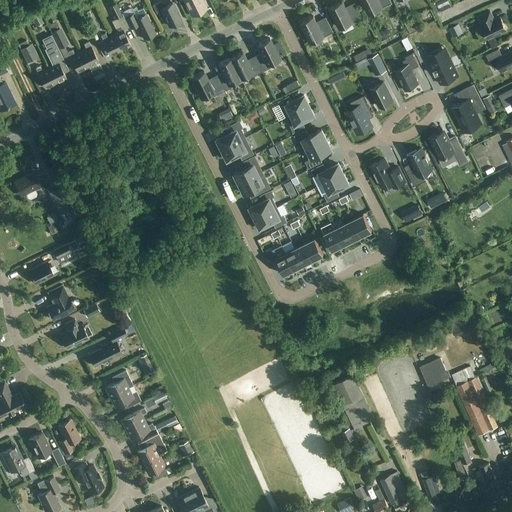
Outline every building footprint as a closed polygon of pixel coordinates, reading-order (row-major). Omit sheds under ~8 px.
[(183,0),(191,15),(206,8),(202,0),(183,0)] [(389,0),(362,0),(369,13),(390,2),(389,0)] [(181,20),(172,2),(166,5),(165,3),(160,1),(152,5),(156,12),(161,9),(170,26),(181,20)] [(348,6),(346,8),(342,1),(330,7),(340,27),(361,17),(354,3),(348,6)] [(83,15),(92,33),(99,29),(89,9),(86,2),(79,6),(83,13),(82,13),(83,15)] [(130,45),(123,30),(129,27),(122,13),(121,13),(116,2),(108,6),(115,19),(112,20),(118,32),(112,35),(120,50),(130,45)] [(480,25),(488,39),(507,30),(500,15),(495,18),(490,9),(477,15),(482,24),(480,25)] [(43,22),(38,11),(30,15),(36,26),(43,22)] [(144,39),(155,33),(145,13),(136,18),(134,12),(124,17),(130,28),(136,24),(144,39)] [(313,15),(301,22),(311,42),(332,31),(325,18),(319,21),(317,23),(313,15)] [(92,33),(86,22),(80,25),(85,36),(92,33)] [(69,44),(61,27),(59,27),(57,23),(49,27),(65,60),(70,57),(64,46),(69,44)] [(463,32),(458,23),(449,27),(453,37),(463,32)] [(120,50),(112,35),(107,37),(105,33),(100,35),(103,40),(102,40),(110,55),(120,50)] [(48,67),(55,83),(66,77),(59,64),(65,62),(51,34),(41,39),(46,48),(44,49),(52,65),(48,67)] [(269,38),(257,44),(262,55),(255,58),(261,71),(268,67),(267,64),(279,58),(269,38)] [(86,48),(80,51),(88,66),(98,61),(88,41),(84,43),(86,48)] [(38,56),(31,43),(20,48),(27,62),(38,56)] [(369,47),(353,55),(356,61),(372,53),(369,47)] [(88,66),(80,51),(74,54),(72,49),(67,51),(77,72),(88,66)] [(485,55),(492,68),(498,65),(501,72),(511,66),(511,50),(501,56),(498,49),(485,55)] [(445,50),(428,59),(439,83),(457,74),(445,50)] [(255,58),(248,62),(242,51),(230,57),(240,77),(252,71),(253,74),(261,71),(255,58)] [(409,62),(395,69),(405,90),(419,83),(412,68),(419,64),(413,52),(406,56),(409,62)] [(379,53),(368,59),(376,76),(387,71),(379,53)] [(216,78),(222,90),(230,86),(228,83),(240,77),(230,57),(218,63),(223,74),(216,78)] [(55,83),(48,67),(42,70),(40,65),(35,67),(45,88),(55,83)] [(222,90),(216,78),(209,81),(203,70),(191,77),(201,97),(209,93),(211,96),(223,91),(222,90)] [(344,70),(337,73),(339,79),(346,76),(344,70)] [(394,100),(384,80),(369,88),(379,108),(394,100)] [(5,81),(2,83),(0,83),(0,109),(15,102),(5,81)] [(460,102),(451,107),(464,132),(482,123),(473,105),(482,101),(473,83),(455,93),(460,102)] [(511,101),(511,87),(498,94),(504,106),(511,101)] [(481,97),(488,93),(485,88),(479,91),(481,97)] [(490,94),(483,98),(487,107),(491,115),(499,111),(495,103),(490,94)] [(288,95),(278,101),(286,117),(309,105),(304,95),(291,101),(290,99),(288,95)] [(206,107),(201,97),(194,100),(199,111),(206,107)] [(358,108),(346,114),(356,134),(363,131),(363,132),(369,129),(366,122),(372,118),(362,98),(355,102),(358,108)] [(309,105),(286,117),(293,132),(304,127),(303,123),(302,121),(314,115),(309,105)] [(263,107),(257,110),(260,115),(266,112),(263,107)] [(225,134),(216,139),(221,149),(245,137),(240,128),(242,127),(239,120),(225,127),(227,130),(228,133),(225,134)] [(451,135),(447,126),(433,133),(444,154),(456,147),(463,160),(470,156),(458,132),(451,135)] [(306,129),(295,135),(303,151),(305,150),(326,139),(321,129),(309,135),(306,129)] [(245,137),(221,149),(226,159),(238,153),(241,159),(253,153),(245,137)] [(326,139),(305,150),(309,159),(305,161),(309,168),(322,161),(319,155),(331,149),(326,139)] [(432,169),(422,148),(408,155),(414,167),(407,171),(414,185),(425,180),(422,174),(432,169)] [(237,171),(233,173),(238,183),(262,171),(254,155),(242,161),(244,164),(245,167),(237,171)] [(391,183),(393,188),(406,181),(398,166),(390,170),(384,158),(371,164),(382,187),(391,183)] [(324,184),(343,174),(338,164),(326,170),(323,165),(312,170),(315,176),(320,174),(324,184)] [(37,193),(35,188),(40,186),(41,189),(49,185),(43,172),(36,176),(34,171),(14,181),(21,195),(25,193),(28,197),(30,198),(36,195),(37,193)] [(262,171),(238,183),(243,193),(256,187),(258,193),(270,187),(262,171)] [(348,184),(343,174),(324,184),(329,193),(324,196),(327,202),(339,196),(336,191),(348,184)] [(294,185),(299,182),(296,176),(291,178),(294,185)] [(287,189),(293,187),(290,180),(284,183),(287,189)] [(59,214),(72,208),(61,186),(49,192),(59,214)] [(250,207),(255,217),(274,208),(269,198),(274,196),(271,190),(260,195),(262,201),(250,207)] [(255,217),(260,228),(273,221),(275,227),(287,221),(284,215),(279,218),(274,208),(255,217)] [(362,212),(352,217),(361,233),(370,228),(362,212)] [(352,217),(343,222),(351,238),(361,233),(352,217)] [(351,238),(343,222),(333,226),(341,243),(351,238)] [(333,226),(323,231),(332,248),(341,243),(333,226)] [(314,236),(304,241),(312,258),(322,253),(314,236)] [(304,241),(294,246),(302,263),(312,258),(304,241)] [(51,250),(56,258),(71,250),(66,242),(51,250)] [(302,263),(294,246),(284,251),(293,268),(302,263)] [(284,251),(275,256),(283,273),(293,268),(284,251)] [(35,283),(54,274),(47,261),(29,270),(35,283)] [(84,272),(87,279),(99,273),(96,266),(84,272)] [(53,319),(75,308),(69,295),(68,296),(62,284),(48,291),(54,303),(47,307),(53,319)] [(82,309),(86,316),(98,310),(94,302),(82,309)] [(448,323),(454,336),(476,326),(470,313),(448,323)] [(76,346),(77,343),(88,338),(82,324),(78,326),(74,319),(63,324),(67,331),(60,335),(67,348),(70,347),(73,347),(76,346)] [(107,334),(111,342),(125,334),(121,326),(107,334)] [(119,344),(117,339),(102,346),(102,347),(89,354),(95,366),(108,359),(109,360),(122,353),(118,344),(119,344)] [(154,370),(146,353),(137,358),(145,375),(154,370)] [(418,366),(427,386),(443,379),(440,373),(445,370),(439,356),(418,366)] [(474,376),(469,365),(451,373),(456,384),(468,379),(474,376)] [(133,385),(128,375),(125,370),(114,375),(117,381),(105,386),(110,396),(128,387),(133,385)] [(375,418),(353,374),(332,384),(354,428),(375,418)] [(474,376),(468,379),(456,384),(456,385),(478,434),(498,425),(476,376),(474,376)] [(0,417),(0,418),(26,405),(19,392),(12,396),(4,380),(0,382),(0,399),(1,401),(0,401),(0,417)] [(133,385),(128,387),(110,396),(115,406),(126,401),(129,406),(141,400),(133,385)] [(155,403),(167,398),(163,391),(152,396),(155,403)] [(126,429),(144,420),(141,414),(146,411),(144,407),(121,419),(126,429)] [(162,420),(166,427),(177,422),(173,414),(162,420)] [(74,447),(71,442),(80,437),(70,418),(57,424),(64,438),(58,441),(64,453),(74,447)] [(147,425),(144,420),(126,429),(131,439),(154,427),(152,423),(147,425)] [(183,429),(180,422),(173,425),(177,432),(183,429)] [(51,450),(50,449),(42,432),(29,439),(38,457),(50,451),(51,450)] [(166,449),(163,444),(158,433),(147,439),(150,444),(137,451),(142,462),(159,454),(158,453),(166,449)] [(193,451),(188,440),(178,445),(184,456),(193,451)] [(455,446),(459,457),(459,458),(457,458),(459,464),(470,460),(463,443),(455,446)] [(34,470),(27,456),(21,459),(14,446),(3,452),(12,471),(18,468),(22,476),(34,470)] [(51,450),(50,451),(57,465),(64,462),(56,446),(50,449),(51,450)] [(74,457),(71,451),(64,454),(67,461),(74,457)] [(159,454),(142,462),(148,473),(164,465),(165,467),(173,463),(169,456),(162,460),(159,454)] [(86,484),(90,492),(104,485),(100,478),(101,478),(98,472),(97,472),(93,464),(87,468),(84,461),(71,468),(74,474),(76,474),(80,482),(86,484)] [(480,466),(486,485),(479,487),(481,494),(483,493),(487,503),(495,501),(494,498),(496,497),(489,477),(493,475),(489,463),(480,466)] [(379,479),(391,504),(408,496),(396,471),(379,479)] [(376,483),(371,473),(365,476),(370,486),(376,483)] [(420,479),(427,496),(439,491),(432,474),(420,479)] [(53,475),(45,480),(44,479),(37,482),(42,492),(37,494),(42,503),(41,503),(45,511),(47,511),(50,511),(61,507),(53,492),(60,489),(53,475)] [(459,511),(463,511),(474,508),(470,498),(472,497),(466,482),(448,489),(454,504),(456,503),(459,511)] [(367,496),(362,485),(353,490),(358,500),(367,496)] [(199,487),(188,492),(198,511),(204,509),(205,511),(219,511),(212,498),(206,501),(199,487)] [(383,511),(382,510),(388,507),(378,488),(373,490),(378,501),(371,504),(374,511),(383,511)] [(198,511),(188,492),(177,497),(184,511),(183,511),(198,511)] [(336,503),(340,511),(345,511),(354,508),(349,497),(336,503)] [(397,511),(411,511),(410,508),(406,510),(402,501),(394,505),(397,511)]
